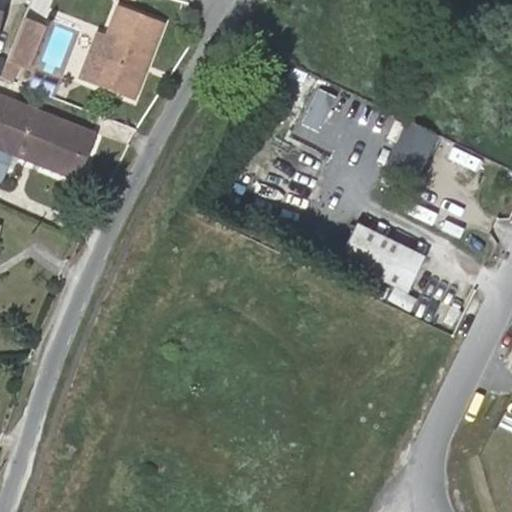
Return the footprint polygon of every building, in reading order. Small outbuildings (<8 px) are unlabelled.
[(151,51),(160,25),(117,9),(107,35),(151,51)] [(25,16),(5,65),(18,70),(22,59),(29,62),(44,23),(25,16)] [(133,98),(151,51),(107,35),(97,64),(105,67),(99,85),(133,98)] [(90,81),(99,85),(105,67),(97,64),(90,81)] [(92,132),(0,95),(0,146),(12,151),(75,175),(92,132)] [(415,180),(437,135),(409,122),(387,167),(415,180)] [(12,151),(0,146),(0,178),(1,179),(12,151)] [(467,178),(475,163),(441,146),(433,161),(467,178)] [(438,227),(444,216),(416,204),(411,215),(438,227)] [(424,257),(356,224),(338,260),(407,293),(424,257)]
